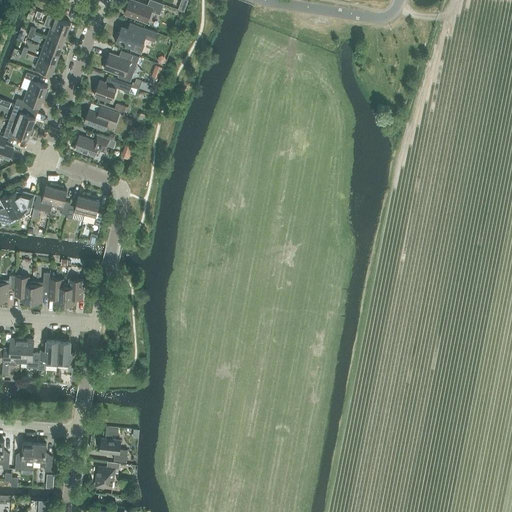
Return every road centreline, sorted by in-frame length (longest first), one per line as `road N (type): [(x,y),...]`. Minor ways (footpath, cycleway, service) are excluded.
road 1 (residential): [(96,322),(121,191),(49,154),(103,0)]
road 2 (residential): [(262,0),(379,20),(396,13),(400,0)]
